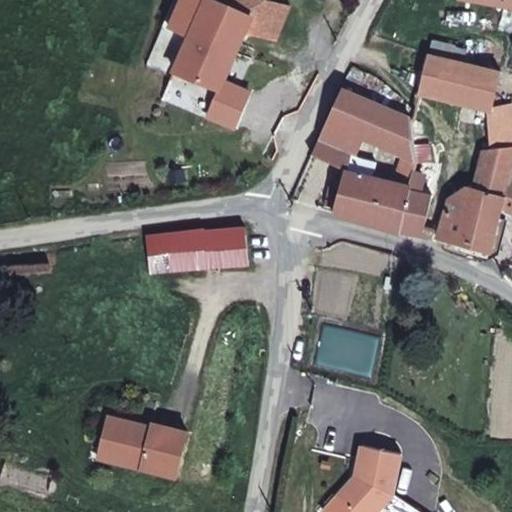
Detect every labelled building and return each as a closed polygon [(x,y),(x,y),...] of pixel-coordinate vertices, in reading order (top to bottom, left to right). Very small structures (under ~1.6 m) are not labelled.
[(177,50),(160,89),(206,106),(214,90),(234,53),(253,17),(233,7),(236,0),(205,0),(197,13),(172,1),(155,40),(177,50)] [(338,0),(355,11),(359,0),(338,0)] [(453,0),(451,6),(507,14),(510,0),(453,0)] [(264,65),(284,24),(253,17),(234,53),(264,65)] [(160,89),(177,50),(155,40),(138,81),(160,89)] [(422,64),(413,103),(486,116),(495,78),(440,67),(422,64)] [(160,89),(151,114),(220,140),(238,100),(214,90),(206,106),(160,89)] [(346,169),(352,148),(362,111),(336,103),(306,169),(341,186),(346,169)] [(362,111),(352,148),(397,161),(387,195),(371,190),(374,178),(346,169),(341,186),(333,213),(322,210),(317,227),(388,248),(405,184),(412,157),(408,124),(362,111)] [(511,157),(511,156),(511,115),(486,116),(487,159),(479,164),(468,198),(491,206),(499,185),(511,190),(511,168),(507,165),(511,157)] [(352,148),(346,169),(374,178),(371,190),(387,195),(397,161),(352,148)] [(413,202),(416,187),(405,184),(388,248),(392,249),(410,248),(424,205),(413,202)] [(479,267),(489,233),(511,239),(511,190),(499,185),(491,206),(468,198),(464,196),(444,209),(426,252),(441,255),(440,265),(465,275),(471,264),(479,267)] [(350,475),(318,511),(375,511),(392,493),(400,452),(357,443),(350,475)]
